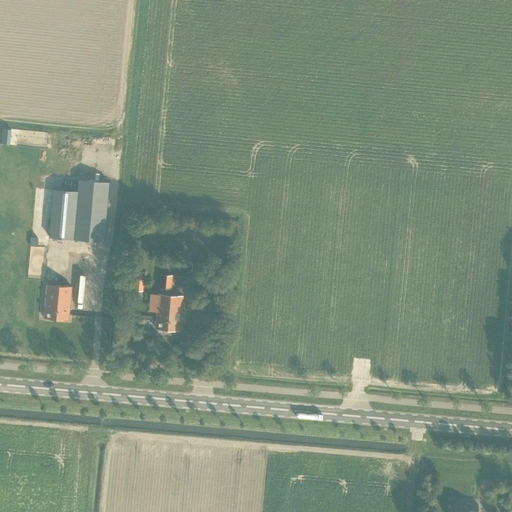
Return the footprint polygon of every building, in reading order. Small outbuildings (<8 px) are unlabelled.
[(52,190),(48,237),(49,237),(73,239),(103,242),(108,182),(78,179),(77,192),(52,190)] [(32,247),(30,267),(36,268),(38,248),(32,247)] [(132,270),(130,284),(139,285),(141,271),(132,270)] [(173,275),(161,274),(160,288),(172,289),(173,275)] [(44,319),(68,321),(71,287),(48,285),(44,319)] [(157,312),(156,328),(179,330),(182,295),(159,294),(157,312)] [(31,324),(31,315),(20,315),(20,324),(31,324)] [(477,511),(478,506),(469,505),(451,502),(449,511),(477,511)]
